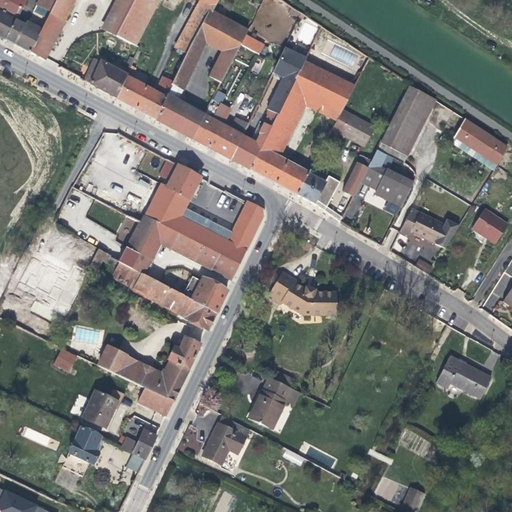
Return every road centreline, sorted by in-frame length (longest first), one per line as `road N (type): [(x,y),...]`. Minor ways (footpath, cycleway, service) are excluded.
road 1 (tertiary): [(131,511),(273,203)]
road 2 (tertiary): [(0,53),(273,203)]
road 3 (residential): [(273,203),(511,343)]
